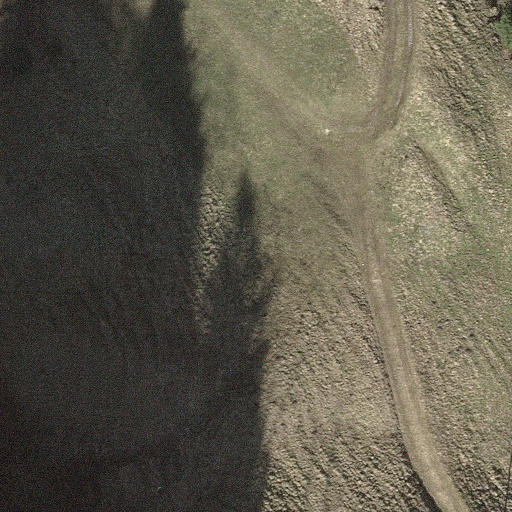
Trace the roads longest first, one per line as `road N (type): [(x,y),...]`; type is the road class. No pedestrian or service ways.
road 1 (track): [(350,129),(358,243),(429,485),(451,511)]
road 2 (track): [(395,0),(398,60),(377,121),(327,135),(196,0)]
